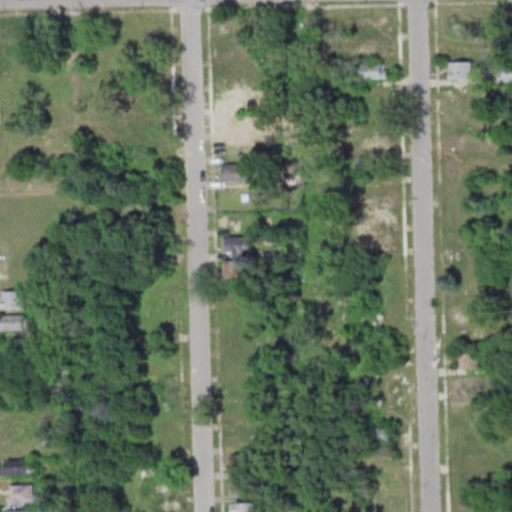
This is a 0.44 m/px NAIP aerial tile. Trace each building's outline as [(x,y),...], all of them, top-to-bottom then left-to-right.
[(382,12),(359,12),(359,29),(382,29),(382,12)] [(1,24),(1,46),(28,46),(28,24),(1,24)] [(385,39),(360,39),(360,58),(385,58),(385,39)] [(450,61),(472,60),(473,77),(450,78),(450,61)] [(357,79),(357,64),(383,63),(384,68),(388,68),(389,78),(357,79)] [(498,67),(511,67),(511,81),(499,82),(498,67)] [(222,109),(250,109),(250,90),(222,90),(222,109)] [(158,114),(158,96),(136,96),(136,114),(158,114)] [(225,130),(247,130),(247,114),(225,114),(225,130)] [(135,138),(158,138),(158,121),(135,121),(135,138)] [(388,154),(388,136),(366,136),(366,154),(388,154)] [(226,164),(226,163),(251,162),(251,180),(227,181),(227,179),(222,179),(221,165),(226,164)] [(0,187),(26,187),(26,169),(0,169),(0,187)] [(45,189),(62,189),(62,175),(45,175),(45,189)] [(364,223),(393,223),(393,209),(364,209),(364,223)] [(367,252),(386,252),(386,234),(367,234),(367,252)] [(223,237),(228,237),(228,236),(254,235),(254,253),(228,254),(228,252),(223,252),(223,237)] [(223,260),(248,259),(248,276),(224,276),(223,260)] [(3,290),(24,290),(25,308),(3,309),(3,290)] [(2,314),(25,313),(25,330),(2,330),(2,314)] [(63,325),(75,324),(75,335),(63,335),(63,325)] [(459,352),(481,352),(481,367),(460,368),(459,352)] [(51,364),(71,364),(71,376),(52,377),(51,364)] [(454,392),(481,392),(481,376),(454,376),(454,392)] [(370,427),(393,426),(393,442),(370,443),(370,427)] [(324,439),(338,439),(338,449),(325,449),(324,439)] [(230,455),(235,455),(235,452),(261,452),(262,472),(235,473),(235,471),(230,471),(230,455)] [(3,475),(3,460),(29,459),(30,474),(3,475)] [(235,477),(260,477),(261,495),(236,496),(236,494),(231,494),(231,479),(235,479),(235,477)] [(11,485),(35,484),(35,502),(11,503),(11,485)] [(482,511),(483,497),(462,497),(461,511),(482,511)] [(232,511),(232,505),(237,504),(237,501),(263,500),(263,511),(232,511)]
